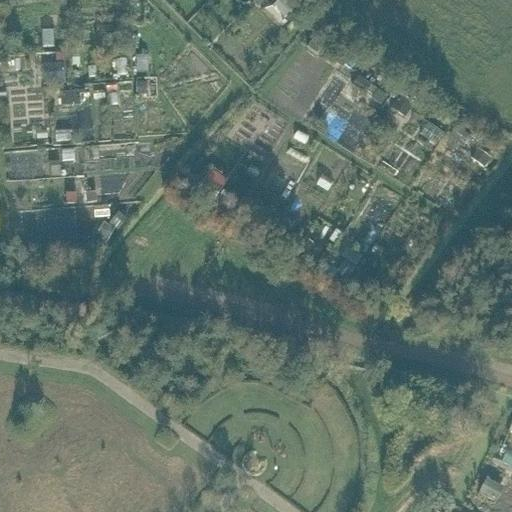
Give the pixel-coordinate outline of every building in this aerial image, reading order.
[(69,73),(68,49),(56,49),(56,73),(69,73)] [(108,74),(92,78),(95,92),(112,88),(108,74)] [(66,98),(85,97),(84,84),(65,85),(66,98)] [(62,137),(78,133),(74,119),(58,124),(62,137)] [(460,120),(454,132),(469,139),(475,128),(460,120)] [(90,166),(90,178),(106,177),(105,165),(90,166)] [(203,185),(234,199),(240,188),(209,173),(203,185)] [(340,269),(350,277),(367,253),(354,245),(343,261),(334,255),(326,265),(337,273),(340,269)] [(486,490),(503,498),(511,479),(511,462),(502,458),(486,490)] [(445,500),(439,511),(464,511),(466,508),(445,500)]
